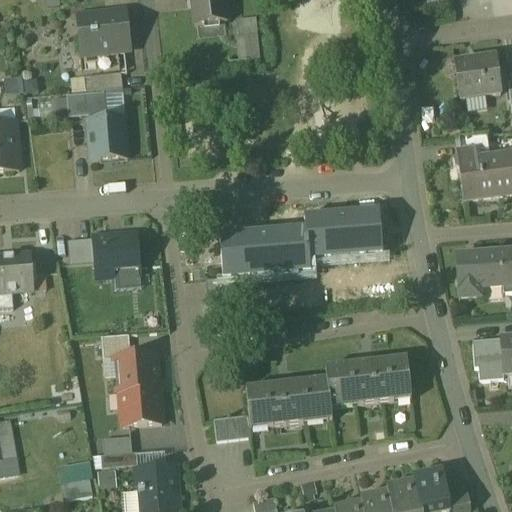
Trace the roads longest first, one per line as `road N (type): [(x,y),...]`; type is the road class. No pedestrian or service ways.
road 1 (residential): [(409,181),(469,441),(494,511)]
road 2 (residential): [(214,511),(184,355),(168,201)]
road 3 (residential): [(168,201),(409,181)]
road 4 (residential): [(0,215),(168,201)]
road 5 (residential): [(389,41),(409,181)]
road 6 (residential): [(168,201),(154,73)]
road 7 (residential): [(511,25),(389,41)]
